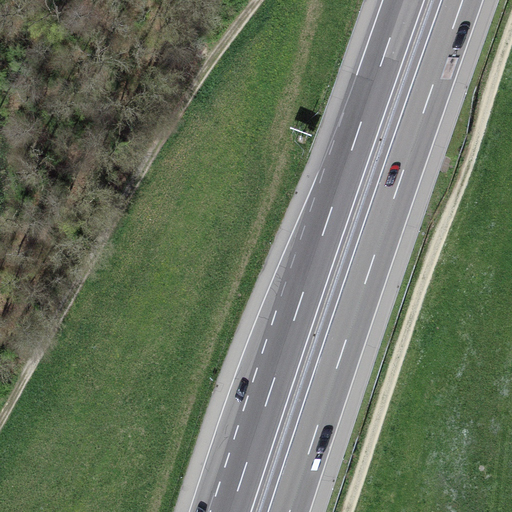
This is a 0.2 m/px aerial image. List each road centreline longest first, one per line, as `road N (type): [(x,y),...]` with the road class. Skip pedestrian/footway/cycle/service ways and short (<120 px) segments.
road 1 (motorway): [(403,0),(230,511)]
road 2 (motorway): [(289,511),(462,0)]
road 3 (track): [(347,511),(511,28)]
road 4 (track): [(258,0),(174,116),(0,420)]
